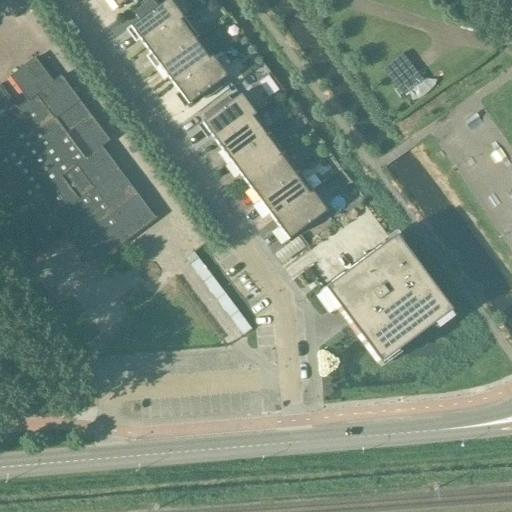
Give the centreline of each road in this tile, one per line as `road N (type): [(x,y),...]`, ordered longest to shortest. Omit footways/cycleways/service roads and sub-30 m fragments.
road 1 (residential): [(64,0),(270,275)]
road 2 (tertiary): [(295,444),(0,468)]
road 3 (tertiary): [(295,444),(496,425)]
road 4 (residential): [(295,444),(282,300),(270,275)]
